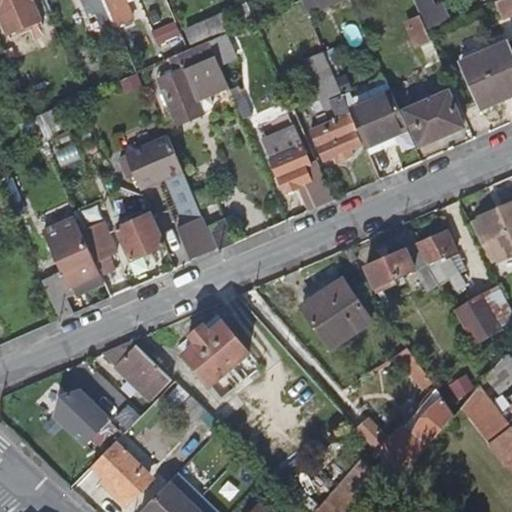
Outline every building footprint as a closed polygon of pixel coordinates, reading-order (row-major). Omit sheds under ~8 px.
[(0,0),(0,21),(6,34),(39,20),(30,0),(0,0)] [(90,0),(96,12),(105,8),(104,6),(101,0),(90,0)] [(305,0),(300,2),(307,18),(348,0),(305,0)] [(410,0),(418,16),(419,19),(425,32),(451,20),(443,2),(436,5),(433,0),(410,0)] [(511,0),(496,0),(496,1),(504,19),(509,17),(511,15),(511,0)] [(182,24),(189,42),(229,27),(223,10),(182,24)] [(419,19),(418,16),(400,24),(412,50),(417,48),(425,64),(436,58),(425,32),(419,19)] [(151,29),(157,44),(182,34),(176,19),(151,29)] [(207,43),(218,67),(235,60),(225,35),(207,43)] [(300,58),(318,50),(314,40),(295,48),(300,58)] [(196,101),(226,87),(218,67),(207,43),(188,51),(175,56),(182,72),(172,77),(158,84),(176,127),(202,116),(196,101)] [(511,56),(508,46),(461,66),(480,112),(511,98),(511,56)] [(334,80),(323,54),(304,64),(325,111),(335,106),(341,121),(312,134),(323,162),(335,158),(337,164),(351,158),(349,152),(359,147),(354,133),(357,132),(350,116),(334,80)] [(182,72),(175,56),(166,61),(172,77),(182,72)] [(137,72),(120,78),(125,91),(142,85),(137,72)] [(343,78),(334,80),(350,116),(392,97),(384,79),(350,92),(343,78)] [(288,99),(298,123),(307,118),(296,95),(288,99)] [(407,132),(392,97),(350,116),(357,132),(365,151),(407,132)] [(448,97),(405,115),(420,149),(463,131),(448,97)] [(79,98),(31,119),(40,139),(61,130),(57,122),(68,117),(72,124),(87,118),(79,98)] [(242,99),(233,102),(241,121),(250,117),(242,99)] [(288,114),(257,129),(262,140),(293,127),(288,114)] [(315,212),(332,204),(322,180),(310,185),(305,171),(309,169),(302,151),(293,127),(262,140),(272,164),(285,197),(305,189),(315,212)] [(139,194),(141,193),(157,186),(166,182),(186,228),(177,232),(190,261),(215,250),(207,232),(203,222),(198,211),(191,196),(182,175),(167,142),(125,160),(137,191),(139,194)] [(0,188),(7,203),(13,217),(22,213),(8,180),(0,183),(0,188)] [(186,228),(166,182),(157,186),(177,232),(186,228)] [(191,196),(198,211),(213,204),(207,189),(191,196)] [(13,217),(7,203),(0,206),(0,223),(13,218),(13,217)] [(511,206),(482,220),(500,263),(511,258),(511,206)] [(76,223),(79,229),(84,227),(77,211),(72,213),(76,223)] [(132,265),(166,250),(152,217),(118,233),(132,265)] [(500,263),(482,220),(472,225),(494,266),(500,263)] [(67,303),(75,299),(103,286),(82,236),(79,229),(76,223),(44,236),(63,280),(44,288),(59,323),(74,317),(67,303)] [(215,250),(217,254),(233,248),(222,224),(207,232),(215,250)] [(82,236),(103,286),(117,280),(108,260),(116,257),(103,227),(82,236)] [(445,231),(419,246),(440,284),(451,277),(460,293),(468,288),(459,272),(467,267),(460,255),(452,260),(449,255),(456,250),(445,231)] [(440,287),(417,247),(367,269),(375,289),(416,272),(424,294),(440,287)] [(353,251),(347,254),(352,262),(359,259),(353,251)] [(511,321),(511,301),(503,284),(458,306),(477,340),(511,321)] [(328,294),(304,313),(333,352),(372,324),(347,287),(332,299),(328,294)] [(219,319),(183,353),(216,389),(252,356),(219,319)] [(135,345),(104,358),(152,403),(173,381),(135,345)] [(434,384),(410,348),(395,359),(419,395),(434,384)] [(493,404),(501,397),(510,389),(511,387),(511,359),(509,356),(492,376),(481,389),(493,404)] [(44,414),(81,448),(112,414),(75,380),(44,414)] [(453,399),(461,409),(473,396),(464,387),(453,399)] [(493,404),(481,389),(462,411),(489,446),(488,447),(505,470),(507,469),(511,475),(511,428),(503,417),(493,404)] [(511,391),(510,389),(501,397),(511,410),(511,411),(511,391)] [(208,414),(192,399),(182,410),(196,426),(208,414)] [(457,417),(445,400),(415,434),(410,427),(397,443),(378,422),(363,436),(403,480),(457,417)] [(106,455),(116,445),(141,419),(131,409),(95,444),(106,455)] [(511,411),(511,410),(503,417),(511,428),(511,411)] [(106,455),(93,468),(126,501),(149,478),(116,445),(106,455)] [(365,461),(321,511),(375,511),(396,487),(365,461)] [(181,474),(170,485),(194,509),(197,511),(220,511),(205,497),(181,474)] [(274,475),(265,483),(276,495),(285,486),(274,475)] [(170,485),(143,511),(197,511),(194,509),(170,485)] [(274,511),(263,502),(255,511),(274,511)]
